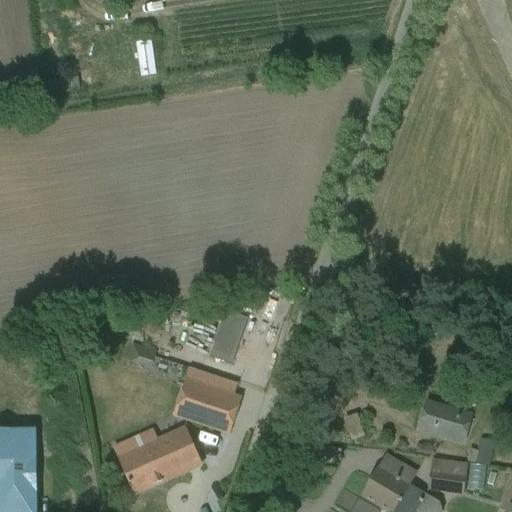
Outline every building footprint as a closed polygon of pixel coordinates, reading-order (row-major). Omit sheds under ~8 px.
[(166,38),(150,39),(151,78),(168,78),(166,38)] [(246,366),(255,341),(233,332),(224,357),(246,366)] [(249,401),(254,385),(205,369),(190,416),(251,436),(261,404),(249,401)] [(418,434),(467,446),(473,422),(424,410),(418,434)] [(134,494),(200,464),(183,428),(157,440),(153,430),(113,448),(134,494)] [(0,511),(40,511),(40,430),(0,430),(0,511)] [(443,492),(481,494),(482,466),(444,464),(443,492)] [(482,468),(483,492),(493,492),(492,467),(482,468)] [(356,511),(421,511),(429,497),(378,470),(355,511),(356,511)]
